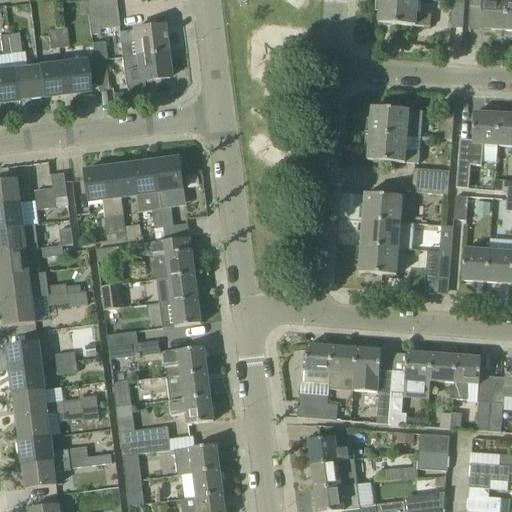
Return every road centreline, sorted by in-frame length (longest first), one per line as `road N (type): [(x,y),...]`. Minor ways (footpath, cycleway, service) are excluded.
road 1 (residential): [(318,317),(336,72)]
road 2 (residential): [(0,140),(208,112)]
road 3 (residential): [(259,511),(234,308)]
road 4 (residential): [(234,308),(208,112)]
road 5 (residential): [(511,330),(318,317)]
road 6 (residential): [(511,83),(336,72)]
